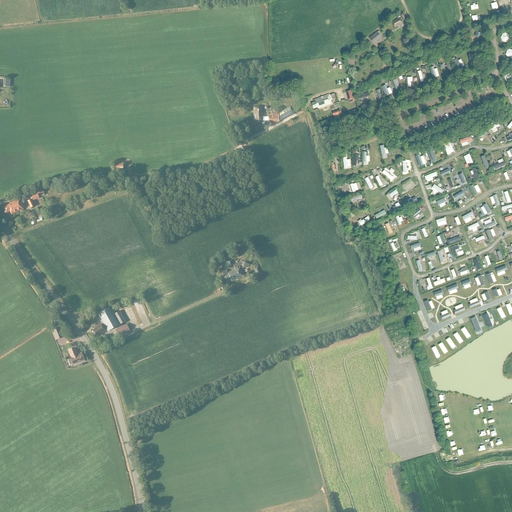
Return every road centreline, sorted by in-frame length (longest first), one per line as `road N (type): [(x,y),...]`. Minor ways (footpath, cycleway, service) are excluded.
road 1 (tertiary): [(141,511),(108,383),(0,223)]
road 2 (track): [(415,275),(433,325),(511,296)]
